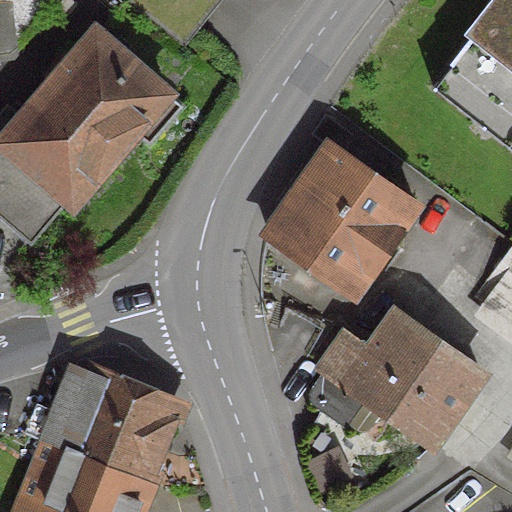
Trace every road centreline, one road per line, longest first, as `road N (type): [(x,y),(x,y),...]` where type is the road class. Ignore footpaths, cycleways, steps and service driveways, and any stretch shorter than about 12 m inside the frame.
road 1 (secondary): [(200,302),(201,254),(218,189),(352,0)]
road 2 (secondary): [(262,511),(200,302)]
road 3 (tertiary): [(200,302),(0,341)]
